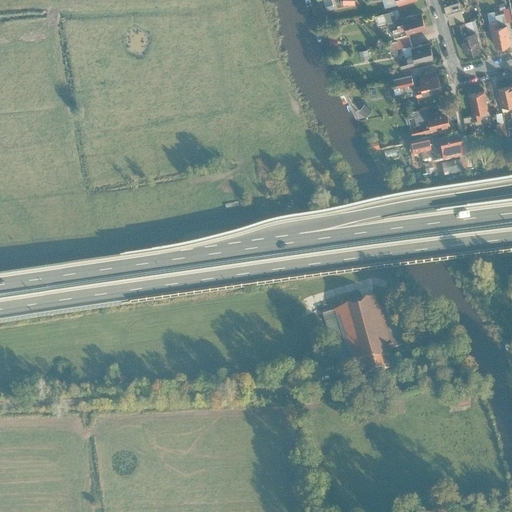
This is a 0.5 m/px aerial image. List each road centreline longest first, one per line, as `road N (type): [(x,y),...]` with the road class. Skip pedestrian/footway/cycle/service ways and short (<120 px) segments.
road 1 (motorway): [(0,317),(511,245)]
road 2 (motorway): [(299,246),(0,292)]
road 3 (motorway): [(511,191),(375,216),(299,246)]
road 4 (motorway): [(511,218),(299,246)]
road 5 (residential): [(435,0),(458,75),(511,63)]
